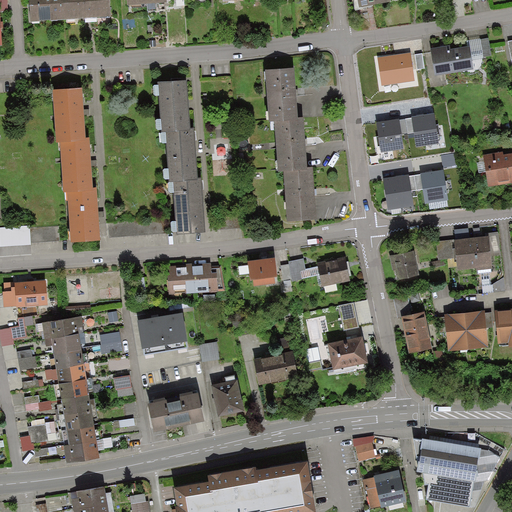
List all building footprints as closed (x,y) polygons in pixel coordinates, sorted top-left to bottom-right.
[(8,0),(0,0),(0,11),(9,11),(8,0)] [(48,0),(30,0),(31,19),(49,18),(48,0)] [(66,0),(48,0),(49,18),(67,17),(66,0)] [(84,0),(66,0),(67,17),(85,16),(84,0)] [(96,0),(84,0),(85,16),(97,15),(96,0)] [(110,0),(96,0),(97,15),(111,14),(110,0)] [(490,38),(468,41),(469,48),(470,60),(485,58),(484,56),(492,54),(490,38)] [(450,47),(432,50),(437,73),(462,68),(461,64),(471,62),(470,60),(469,48),(450,51),(450,47)] [(267,70),(271,120),(277,119),(296,118),(293,68),(267,70)] [(374,75),(363,76),(368,105),(379,103),(374,75)] [(159,82),(162,130),(167,130),(190,128),(187,81),(159,82)] [(54,90),(57,140),(62,140),(85,138),(81,88),(54,90)] [(414,118),(418,144),(438,141),(434,114),(414,118)] [(277,119),(281,170),(286,170),(306,168),(302,118),(296,118),(277,119)] [(378,123),(382,150),(403,146),(398,120),(378,123)] [(167,130),(170,180),(175,179),(197,178),(194,128),(190,128),(167,130)] [(62,140),(65,190),(68,190),(92,188),(89,138),(85,138),(62,140)] [(500,152),(485,155),(490,182),(509,179),(510,182),(511,181),(511,155),(501,158),(500,152)] [(286,170),(290,219),(316,217),(312,168),(306,168),(286,170)] [(422,175),(426,201),(447,198),(443,172),(422,175)] [(385,180),(390,208),(412,205),(407,177),(385,180)] [(175,179),(178,232),(205,230),(201,178),(197,178),(175,179)] [(68,190),(72,239),(99,238),(96,188),(92,188),(68,190)] [(242,213),(213,214),(213,229),(242,228),(242,213)] [(166,218),(108,222),(109,237),(167,234),(166,218)] [(29,226),(0,227),(0,244),(60,241),(60,226),(30,228),(29,226)] [(478,272),(491,271),(488,239),(456,242),(458,257),(459,266),(477,264),(478,272)] [(456,242),(438,243),(439,258),(458,257),(456,242)] [(412,253),(391,258),(394,268),(398,267),(400,276),(416,273),(412,253)] [(346,257),(318,263),(318,265),(320,274),(317,275),(319,284),(323,283),(323,286),(350,280),(346,257)] [(274,258),(249,261),(251,274),(253,274),(255,284),(275,282),(273,270),(276,270),(274,258)] [(304,261),(289,264),(292,279),(293,280),(317,275),(320,274),(318,265),(305,268),(304,261)] [(289,264),(280,266),(283,280),(292,279),(289,264)] [(210,265),(169,267),(170,280),(174,280),(174,291),(187,291),(187,292),(214,291),(214,289),(213,271),(210,271),(210,265)] [(223,270),(213,271),(214,289),(226,288),(223,270)] [(145,278),(137,278),(138,292),(146,291),(145,278)] [(28,283),(16,283),(17,291),(6,292),(7,306),(18,305),(43,303),(41,282),(33,283),(33,280),(27,281),(28,283)] [(493,285),(478,286),(479,293),(493,292),(493,285)] [(407,294),(395,297),(400,317),(404,317),(411,315),(407,294)] [(511,309),(497,311),(500,340),(511,339),(511,309)] [(431,347),(424,312),(411,315),(404,317),(411,351),(415,350),(416,355),(428,352),(428,348),(431,347)] [(492,326),(491,312),(484,313),(485,326),(492,326)] [(166,316),(138,320),(144,354),(188,347),(182,313),(166,316)] [(485,326),(484,313),(447,316),(448,330),(449,344),(486,341),(485,326)] [(247,314),(231,317),(235,334),(251,330),(247,314)] [(63,318),(66,334),(83,331),(81,315),(63,318)] [(447,316),(440,317),(441,330),(448,330),(447,316)] [(24,317),(18,317),(20,325),(11,327),(13,339),(27,337),(24,317)] [(46,331),(47,338),(66,334),(63,318),(36,323),(38,333),(46,331)] [(66,334),(68,350),(81,348),(80,344),(85,343),(83,331),(66,334)] [(120,332),(102,335),(105,353),(122,350),(120,332)] [(54,344),(56,352),(68,350),(66,334),(47,338),(48,345),(54,344)] [(318,335),(302,338),(305,350),(320,347),(318,335)] [(294,336),(282,339),(285,354),(293,352),(297,351),(294,336)] [(362,336),(329,343),(336,372),(348,370),(347,365),(368,361),(362,336)] [(216,343),(200,345),(202,360),(218,358),(216,343)] [(68,350),(71,365),(89,362),(87,352),(82,353),(81,348),(68,350)] [(32,349),(16,351),(20,370),(35,368),(38,367),(36,356),(33,356),(32,349)] [(50,359),(52,368),(71,365),(68,350),(56,352),(57,358),(50,359)] [(266,357),(255,359),(260,383),(298,375),(293,352),(285,354),(274,356),(273,353),(266,354),(266,357)] [(71,365),(73,380),(86,378),(85,371),(90,370),(89,362),(71,365)] [(60,377),(61,382),(73,380),(71,365),(52,368),(54,378),(60,377)] [(130,374),(114,377),(116,389),(118,389),(119,396),(133,394),(130,374)] [(227,381),(213,384),(220,414),(243,409),(236,374),(226,376),(227,381)] [(73,380),(76,396),(89,393),(88,388),(93,387),(92,377),(86,378),(73,380)] [(39,379),(22,382),(24,390),(40,387),(39,379)] [(57,399),(63,398),(76,396),(73,380),(61,382),(55,383),(57,399)] [(182,396),(173,398),(179,423),(202,418),(197,394),(194,395),(193,391),(182,393),(182,396)] [(76,396),(79,411),(97,407),(95,398),(90,399),(89,393),(76,396)] [(40,394),(25,397),(26,405),(41,402),(40,394)] [(58,403),(60,414),(79,411),(76,396),(63,398),(64,402),(58,403)] [(173,398),(154,402),(159,427),(179,423),(173,398)] [(79,411),(81,426),(94,424),(93,418),(98,418),(97,407),(79,411)] [(60,414),(62,429),(81,426),(79,411),(60,414)] [(135,417),(119,420),(120,428),(136,425),(135,417)] [(46,423),(30,426),(33,443),(49,441),(46,423)] [(81,426),(84,441),(102,438),(100,427),(94,428),(94,424),(81,426)] [(62,429),(65,444),(84,441),(81,426),(62,429)] [(479,448),(417,437),(426,485),(428,485),(427,497),(454,501),(475,505),(485,480),(488,472),(489,456),(480,443),(479,448)] [(84,441),(86,457),(99,455),(98,449),(104,448),(102,438),(84,441)] [(65,444),(67,460),(86,457),(84,441),(65,444)] [(371,443),(356,446),(359,460),(374,457),(371,443)] [(50,446),(34,448),(35,456),(51,454),(50,446)] [(210,484),(178,489),(181,504),(177,505),(178,511),(302,511),(313,510),(305,463),(256,471),(256,468),(209,476),(210,484)] [(399,471),(364,479),(366,488),(368,488),(372,506),(381,504),(382,505),(406,500),(399,471)] [(92,490),(95,505),(106,503),(113,502),(112,492),(105,493),(104,488),(92,490)] [(73,497),(75,508),(95,505),(92,490),(79,492),(80,496),(73,497)] [(145,494),(130,496),(132,511),(149,511),(148,501),(146,501),(145,494)] [(61,501),(36,505),(36,511),(41,511),(62,509),(61,501)] [(95,505),(95,511),(114,511),(113,502),(106,503),(95,505)]
